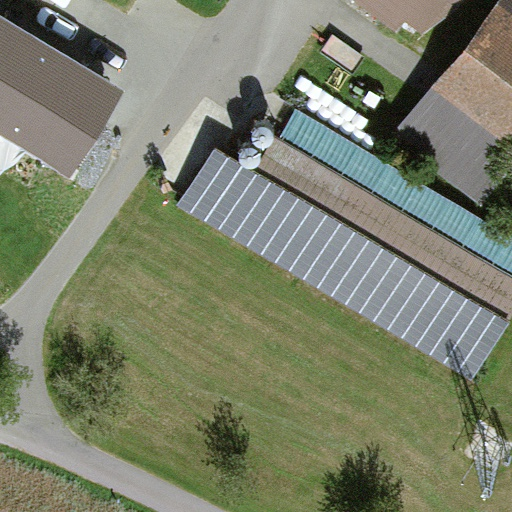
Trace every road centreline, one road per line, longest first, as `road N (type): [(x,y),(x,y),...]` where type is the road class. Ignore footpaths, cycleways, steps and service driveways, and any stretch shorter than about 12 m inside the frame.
road 1 (residential): [(37,285),(239,0)]
road 2 (residential): [(37,285),(23,345),(48,444)]
road 3 (unclassified): [(196,511),(48,444)]
road 4 (unknown): [(205,52),(90,0)]
